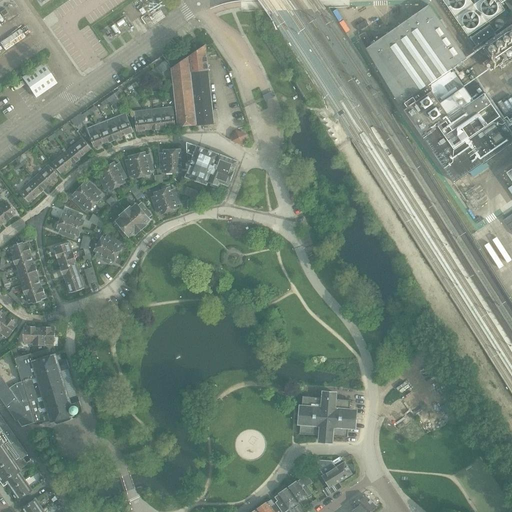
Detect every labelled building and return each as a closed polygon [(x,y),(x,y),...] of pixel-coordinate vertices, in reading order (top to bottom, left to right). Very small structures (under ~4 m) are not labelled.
[(511,1),(511,0),(440,0),(473,49),(497,33),(499,35),(511,26),(511,1)] [(365,32),(359,36),(399,105),(412,96),(451,69),(466,58),(429,6),(373,45),(365,32)] [(369,26),(366,20),(356,26),(359,32),(369,26)] [(20,29),(0,42),(0,43),(5,51),(25,37),(20,29)] [(205,46),(172,69),(178,127),(196,125),(196,126),(200,125),(214,124),(211,93),(206,52),(206,46),(205,46)] [(43,63),(21,78),(35,98),(56,83),(43,63)] [(163,63),(160,65),(164,72),(168,70),(163,63)] [(159,66),(154,69),(158,75),(163,72),(159,66)] [(467,68),(456,75),(464,87),(475,80),(467,68)] [(417,102),(404,111),(421,136),(454,184),(511,143),(511,133),(484,93),(479,85),(467,93),(451,69),(412,96),(417,102)] [(154,70),(149,73),(153,79),(158,76),(154,70)] [(144,77),(139,80),(142,85),(147,82),(144,77)] [(134,83),(128,88),(130,91),(137,87),(134,83)] [(163,109),(165,127),(175,126),(173,116),(172,108),(163,109)] [(159,128),(165,127),(163,109),(154,110),(156,129),(159,129),(159,128)] [(154,110),(145,111),(147,130),(153,129),(153,130),(156,129),(154,110)] [(135,112),(136,121),(137,131),(147,130),(145,111),(135,112)] [(119,123),(124,136),(133,132),(129,123),(125,114),(117,118),(119,123)] [(109,126),(109,127),(114,140),(118,139),(118,138),(124,136),(119,123),(117,118),(107,121),(109,126)] [(107,121),(96,126),(98,131),(99,131),(104,143),(110,141),(110,142),(114,140),(109,127),(109,126),(107,121)] [(91,138),(95,147),(104,143),(99,131),(98,131),(96,126),(88,129),(91,138)] [(237,132),(233,141),(242,144),(245,135),(237,132)] [(78,159),(90,149),(84,141),(84,142),(82,139),(68,151),(76,162),(79,160),(78,159)] [(186,177),(191,179),(202,183),(207,185),(208,182),(219,186),(220,183),(229,186),(230,181),(231,181),(234,171),(237,163),(238,161),(213,152),(207,150),(200,147),(187,142),(187,143),(187,153),(187,163),(190,165),(186,177)] [(164,154),(160,154),(161,170),(165,169),(165,173),(173,172),(172,150),(164,151),(164,154)] [(172,150),(173,172),(181,172),(181,169),(185,169),(184,153),(180,153),(180,150),(172,150)] [(53,163),(55,165),(61,173),(73,163),(74,164),(76,162),(68,151),(53,163)] [(149,171),(153,170),(150,155),(146,156),(145,153),(137,155),(142,176),(150,174),(149,171)] [(130,160),(126,161),(130,176),(134,175),(135,178),(142,176),(137,155),(129,157),(130,160)] [(107,167),(118,187),(125,183),(123,180),(127,178),(119,164),(116,166),(114,163),(107,167)] [(48,166),(34,178),(44,189),(46,187),(45,187),(57,176),(51,169),(48,166)] [(107,167),(100,171),(102,174),(98,176),(106,190),(109,188),(111,190),(118,187),(107,167)] [(20,191),(23,194),(29,201),(41,191),(42,191),(44,189),(34,178),(20,191)] [(85,183),(79,189),(95,204),(101,199),(98,196),(101,193),(90,183),(87,186),(85,183)] [(176,205),(180,204),(175,190),(171,191),(170,188),(162,191),(169,211),(177,208),(176,205)] [(74,195),(76,197),(73,200),(85,211),(87,208),(90,210),(95,204),(79,189),(74,195)] [(154,193),(156,197),(152,198),(157,212),(161,211),(162,214),(169,211),(162,191),(154,193)] [(109,199),(115,205),(118,202),(113,196),(109,199)] [(109,199),(106,201),(112,207),(115,205),(109,199)] [(0,209),(8,220),(13,216),(15,213),(7,203),(5,201),(0,204),(0,209)] [(148,218),(151,215),(141,204),(138,206),(137,205),(132,209),(130,207),(125,212),(141,230),(146,225),(144,224),(149,220),(148,218)] [(63,213),(61,221),(81,229),(84,221),(81,220),(82,216),(68,211),(67,214),(63,213)] [(118,223),(115,226),(125,237),(128,235),(130,237),(135,232),(136,234),(141,230),(125,212),(121,216),(122,217),(117,221),(118,223)] [(511,214),(503,221),(511,234),(511,214)] [(61,230),(59,233),(74,239),(75,235),(78,236),(81,229),(61,221),(58,228),(61,230)] [(99,244),(118,255),(122,248),(119,246),(121,243),(108,235),(106,239),(103,237),(99,244)] [(15,247),(11,248),(14,257),(13,258),(31,252),(29,246),(28,246),(27,243),(23,244),(23,243),(15,246),(15,247)] [(54,248),(55,251),(57,258),(73,253),(71,246),(70,243),(67,243),(57,246),(57,247),(54,248)] [(95,251),(98,253),(96,256),(109,264),(111,260),(114,262),(118,255),(99,244),(95,251)] [(30,253),(31,253),(31,252),(13,258),(15,264),(16,264),(17,267),(33,262),(30,253)] [(61,268),(60,268),(77,263),(74,253),(73,253),(57,258),(57,259),(58,258),(61,268)] [(33,262),(17,267),(20,276),(37,270),(35,265),(34,265),(33,262)] [(80,273),(79,270),(77,263),(60,268),(63,275),(64,279),(65,279),(80,274),(80,273)] [(38,276),(37,270),(20,276),(23,285),(39,280),(38,276)] [(93,271),(86,274),(89,285),(97,282),(93,271)] [(82,289),(84,288),(80,274),(65,279),(70,293),(72,293),(82,289)] [(23,285),(24,288),(23,288),(25,294),(42,288),(41,288),(39,280),(23,285)] [(42,288),(25,294),(26,294),(29,303),(33,302),(33,303),(41,300),(41,299),(45,298),(44,295),(42,288)] [(11,291),(8,294),(14,300),(17,297),(11,291)] [(17,297),(14,300),(20,306),(22,303),(17,297)] [(1,314),(2,313),(0,315),(0,330),(9,319),(9,318),(8,319),(1,314)] [(17,325),(14,323),(9,319),(0,330),(0,333),(7,338),(8,336),(9,336),(17,325)] [(25,328),(24,341),(25,341),(25,344),(34,344),(34,345),(35,328),(28,327),(28,328),(25,328)] [(35,328),(34,345),(44,345),(44,328),(44,329),(35,328)] [(44,328),(44,345),(53,345),(53,342),(54,342),(54,329),(51,329),(51,328),(44,328)] [(76,399),(67,368),(68,368),(68,367),(69,367),(69,366),(68,367),(66,362),(67,361),(66,361),(63,362),(60,355),(55,356),(34,362),(31,354),(15,359),(22,382),(16,384),(9,388),(0,375),(0,398),(17,422),(18,421),(22,427),(36,423),(37,425),(45,422),(46,423),(52,421),(61,419),(61,418),(64,417),(64,418),(73,415),(73,414),(74,414),(75,414),(76,414),(77,413),(78,412),(78,411),(78,410),(78,409),(78,408),(77,407),(76,407),(80,406),(79,405),(81,405),(80,404),(79,404),(78,399),(79,399),(79,398),(78,399),(77,398),(76,399)] [(351,403),(351,402),(350,401),(351,401),(351,400),(350,400),(335,399),(335,395),(335,394),(325,393),(324,393),(324,394),(324,398),(309,397),(308,397),(303,396),(302,397),(303,397),(302,407),(301,407),(301,408),(301,413),(301,417),(300,417),(300,423),(300,424),(301,424),(300,433),(300,434),(305,435),(306,435),(306,434),(321,435),(320,440),(320,441),(321,441),(331,441),(331,442),(332,442),(332,441),(331,441),(332,436),(347,438),(348,438),(348,437),(348,427),(353,428),(354,428),(354,427),(355,412),(356,412),(356,411),(355,411),(350,411),(350,403),(351,403)] [(0,476),(0,477),(0,481),(1,483),(18,471),(23,467),(18,460),(27,454),(14,436),(15,436),(14,435),(9,428),(8,427),(0,415),(0,476)] [(323,475),(323,476),(329,486),(323,490),(327,497),(342,488),(339,483),(352,474),(344,462),(336,468),(332,461),(318,460),(318,466),(323,475)] [(18,471),(1,483),(4,487),(8,484),(12,489),(25,480),(20,473),(20,474),(18,471)] [(304,471),(299,475),(301,479),(288,488),(299,503),(312,493),(307,486),(312,483),(304,471)] [(25,480),(12,489),(14,494),(15,495),(16,498),(18,498),(18,499),(32,490),(25,480)] [(288,488),(275,497),(278,501),(276,503),(282,511),(285,511),(291,508),(293,511),(304,511),(299,503),(288,488)] [(357,507),(351,511),(369,511),(377,506),(366,496),(355,505),(357,507)] [(36,500),(23,509),(24,510),(24,511),(23,511),(40,511),(43,510),(36,500)] [(257,510),(257,511),(277,511),(279,511),(271,500),(257,510)]
